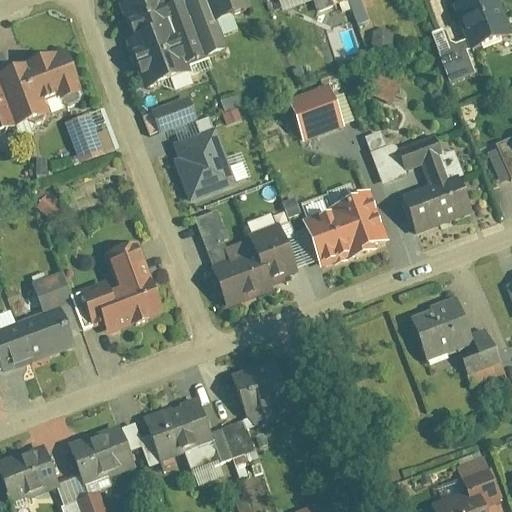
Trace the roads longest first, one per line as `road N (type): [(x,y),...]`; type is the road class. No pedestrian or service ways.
road 1 (residential): [(85,0),(211,354)]
road 2 (residential): [(298,321),(511,236)]
road 3 (residential): [(0,431),(211,354)]
road 4 (residential): [(298,321),(372,511)]
